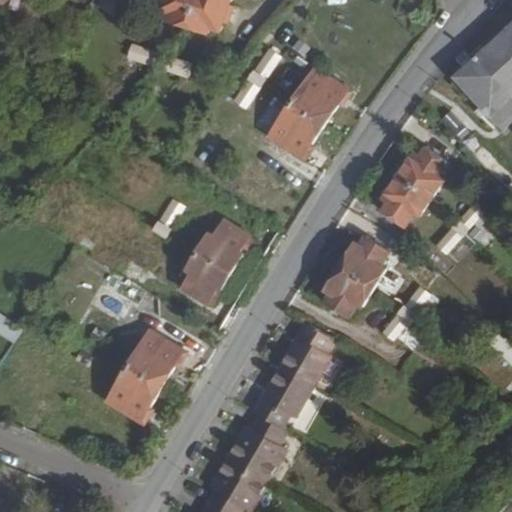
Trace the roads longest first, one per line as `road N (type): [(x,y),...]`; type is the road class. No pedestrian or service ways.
road 1 (residential): [(473,0),(344,178),(146,499)]
road 2 (residential): [(0,438),(146,499)]
